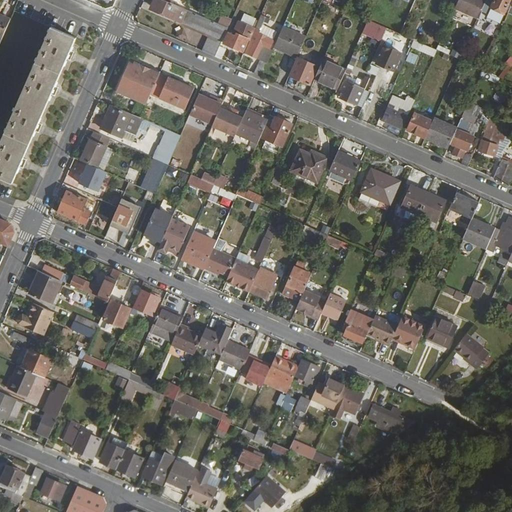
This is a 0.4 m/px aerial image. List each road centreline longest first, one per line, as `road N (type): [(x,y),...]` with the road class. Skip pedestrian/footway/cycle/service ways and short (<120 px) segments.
road 1 (residential): [(450,404),(32,220)]
road 2 (residential): [(118,26),(511,197)]
road 3 (residential): [(118,26),(32,220)]
road 4 (residential): [(0,439),(123,494)]
